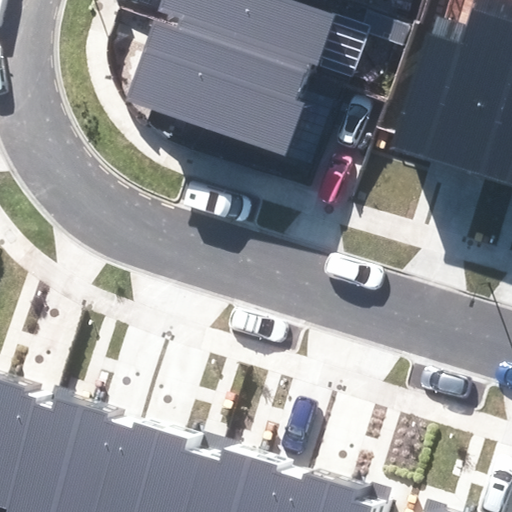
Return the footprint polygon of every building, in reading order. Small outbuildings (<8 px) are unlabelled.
[(292,0),(162,0),(155,21),(305,74),(309,63),(317,66),(335,15),(292,0)] [(511,80),(511,0),(476,0),(467,27),(438,17),(394,146),(480,175),(511,80)] [(127,99),(287,156),(306,101),(296,98),(305,74),(155,21),(127,99)] [(511,186),(511,80),(480,175),(511,186)] [(0,507),(6,510),(41,399),(23,394),(27,380),(0,371),(0,507)] [(103,511),(130,425),(109,419),(113,405),(60,389),(56,404),(41,399),(6,510),(5,511),(103,511)] [(194,511),(214,451),(197,446),(201,432),(133,412),(130,425),(103,511),(194,511)] [(282,511),(296,467),(287,465),(289,460),(224,441),(220,453),(214,451),(194,511),(282,511)] [(376,511),(380,500),(356,493),(359,482),(307,466),(306,470),(296,467),(282,511),(376,511)]
